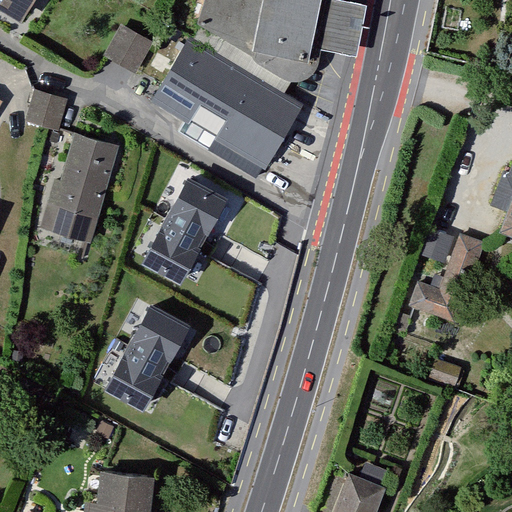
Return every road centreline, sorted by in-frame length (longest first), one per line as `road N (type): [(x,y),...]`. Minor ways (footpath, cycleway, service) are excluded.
road 1 (residential): [(0,38),(297,208),(344,226)]
road 2 (primary): [(262,511),(344,226)]
road 3 (primary): [(344,226),(398,0)]
